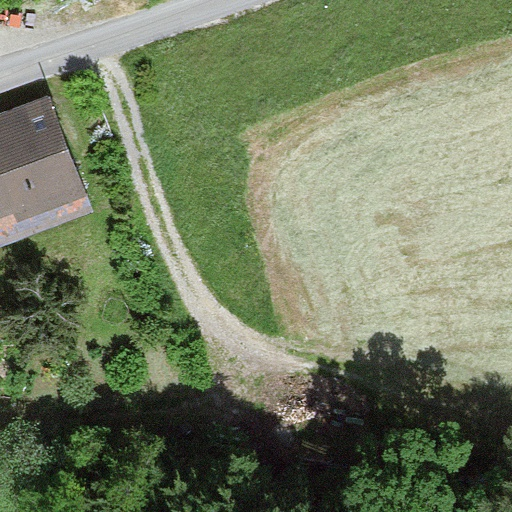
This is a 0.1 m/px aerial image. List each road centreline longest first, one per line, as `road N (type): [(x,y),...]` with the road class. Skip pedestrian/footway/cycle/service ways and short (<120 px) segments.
road 1 (track): [(511,466),(449,421),(270,351),(201,306),(181,274),(98,41)]
road 2 (residential): [(218,0),(0,75)]
